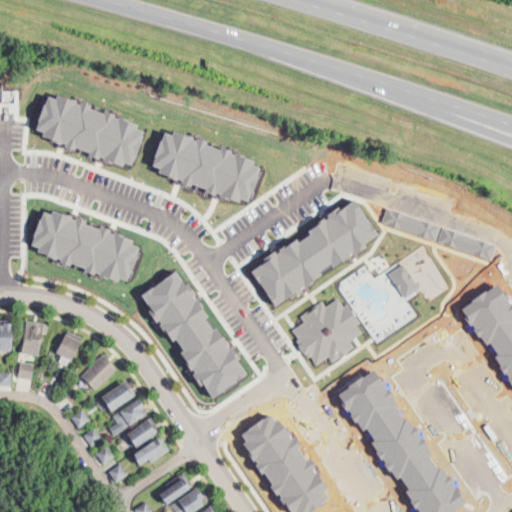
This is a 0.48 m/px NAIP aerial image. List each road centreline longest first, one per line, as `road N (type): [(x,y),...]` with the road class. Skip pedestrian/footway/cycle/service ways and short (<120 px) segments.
road 1 (residential): [(0,189),(25,169),(70,178),(169,219),(224,272),(284,376),(190,437)]
road 2 (residential): [(242,511),(106,326),(52,303),(0,299)]
road 3 (motorway): [(511,73),(281,0)]
road 4 (motorway): [(290,62),(511,147)]
road 5 (motorway): [(64,0),(290,62)]
road 6 (motorway): [(290,62),(511,132)]
road 7 (residential): [(0,397),(46,407),(119,511)]
